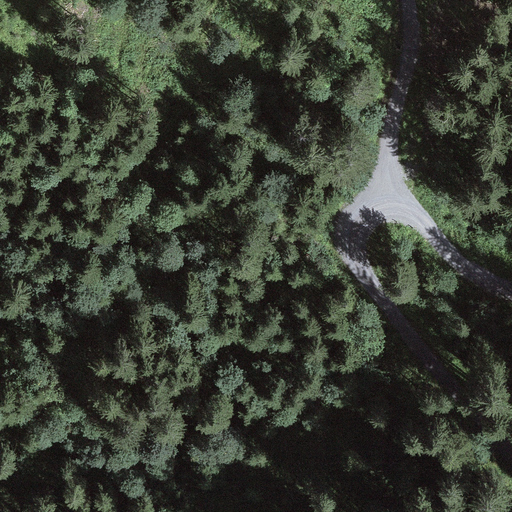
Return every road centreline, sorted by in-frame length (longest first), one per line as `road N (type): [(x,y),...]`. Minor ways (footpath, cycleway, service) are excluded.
road 1 (track): [(511,290),(484,280),(398,208),(370,210),(353,235),(362,272),(511,462)]
road 2 (track): [(381,206),(408,52),(407,0)]
